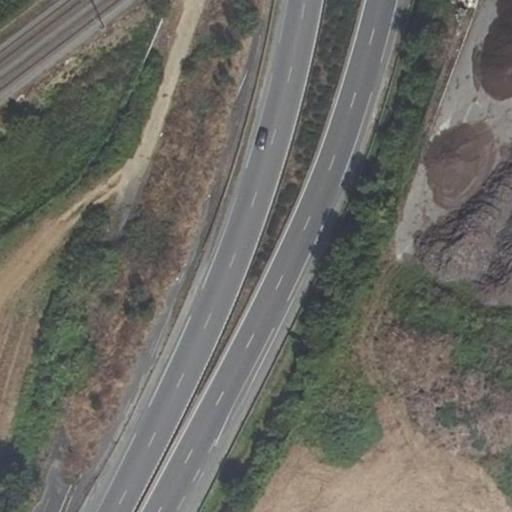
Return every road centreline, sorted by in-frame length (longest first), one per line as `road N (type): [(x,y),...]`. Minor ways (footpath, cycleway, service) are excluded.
road 1 (primary): [(163,511),(323,193),(384,0)]
road 2 (primary): [(304,0),(254,201),(207,323),(112,511)]
